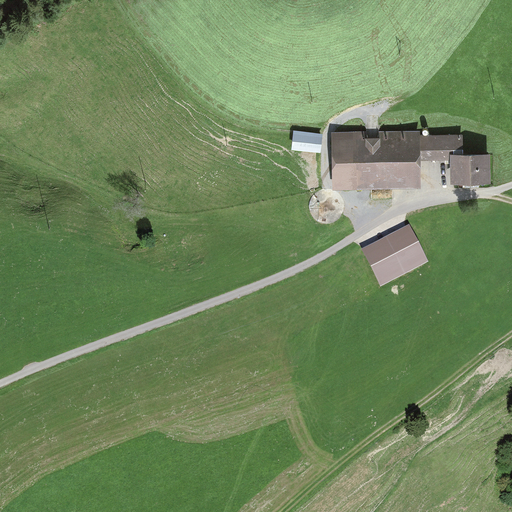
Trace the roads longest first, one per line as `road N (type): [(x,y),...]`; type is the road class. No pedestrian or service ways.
road 1 (unclassified): [(0,384),(283,274),(414,204),(511,184)]
road 2 (track): [(383,219),(331,191),(328,130),(241,117),(213,102),(121,0)]
road 3 (track): [(511,333),(285,511)]
